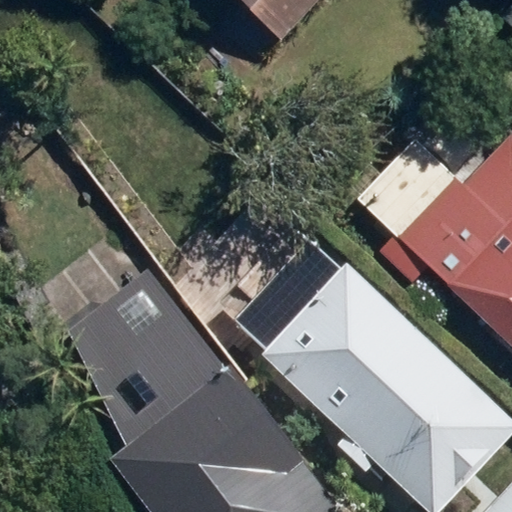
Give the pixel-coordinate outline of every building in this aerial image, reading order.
[(249,0),(263,14),(278,0),(249,0)] [(422,134),(366,191),(404,228),(389,244),(426,281),(442,265),(511,333),(511,141),(471,183),(422,134)] [(511,393),(377,256),(280,351),(438,511),(440,511),(511,442),(511,393)] [(164,511),(352,511),(167,266),(47,356),(164,511)] [(511,511),(511,477),(477,511),(511,511)]
